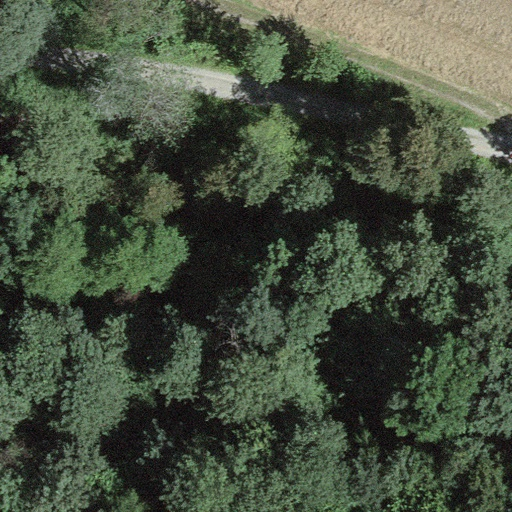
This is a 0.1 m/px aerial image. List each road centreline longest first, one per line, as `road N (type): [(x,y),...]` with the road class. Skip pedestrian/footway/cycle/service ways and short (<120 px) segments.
road 1 (track): [(0,51),(121,68),(511,153)]
road 2 (track): [(0,447),(165,427),(278,426),(511,461)]
road 3 (track): [(511,131),(460,91),(211,0)]
